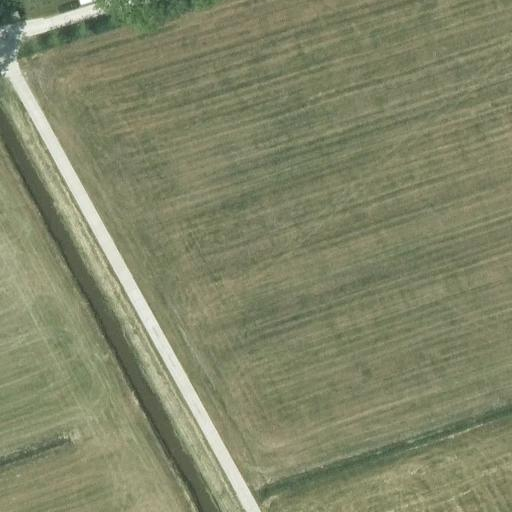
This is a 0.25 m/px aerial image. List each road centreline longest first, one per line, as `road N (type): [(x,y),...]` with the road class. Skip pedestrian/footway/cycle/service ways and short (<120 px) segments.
road 1 (unclassified): [(255,511),(0,46)]
road 2 (residential): [(135,0),(0,40)]
